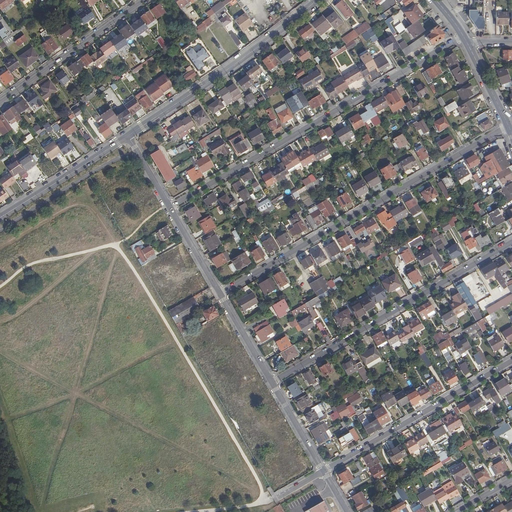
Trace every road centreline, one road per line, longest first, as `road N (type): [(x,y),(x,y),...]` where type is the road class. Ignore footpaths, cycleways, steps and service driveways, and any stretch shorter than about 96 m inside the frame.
road 1 (residential): [(463,36),(169,205)]
road 2 (residential): [(218,293),(508,125)]
road 3 (residential): [(511,241),(270,382)]
road 4 (secondary): [(316,0),(128,133)]
road 5 (residential): [(323,471),(511,360)]
road 6 (residential): [(0,102),(143,0)]
road 7 (secondary): [(128,133),(0,215)]
